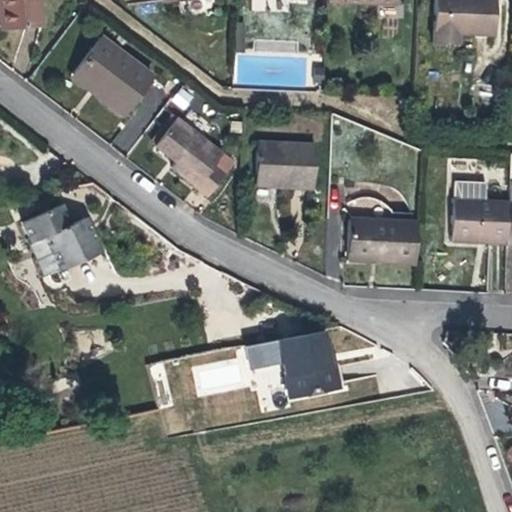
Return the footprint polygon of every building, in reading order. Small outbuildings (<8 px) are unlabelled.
[(5,36),(38,34),(35,0),(0,0),(0,1),(2,1),(5,36)] [(428,0),(428,45),(453,45),(453,35),(488,36),(488,0),(428,0)] [(121,120),(152,81),(99,41),(73,76),(106,102),(103,106),(121,120)] [(319,84),(320,68),(311,68),(311,84),(319,84)] [(103,106),(106,102),(73,76),(69,80),(88,95),(103,106)] [(170,100),(183,110),(194,96),(181,87),(170,100)] [(214,167),(221,156),(175,122),(155,149),(169,160),(177,166),(172,172),(210,199),(226,177),(214,167)] [(312,148),(254,147),(252,189),(273,190),(311,192),(312,148)] [(509,247),(510,205),(487,205),(486,188),(455,187),(455,203),(452,203),(452,247),(474,247),(509,247)] [(79,221),(63,228),(55,209),(16,226),(25,245),(37,240),(54,274),(95,255),(86,236),(79,221)] [(417,265),(418,223),(352,223),(351,262),(368,263),(417,265)] [(328,367),(325,355),(320,332),(245,349),(249,370),(281,364),(288,400),(337,390),(333,367),(328,367)] [(241,351),(192,355),(195,394),(244,390),(241,351)] [(183,396),(180,377),(167,379),(170,397),(183,396)]
